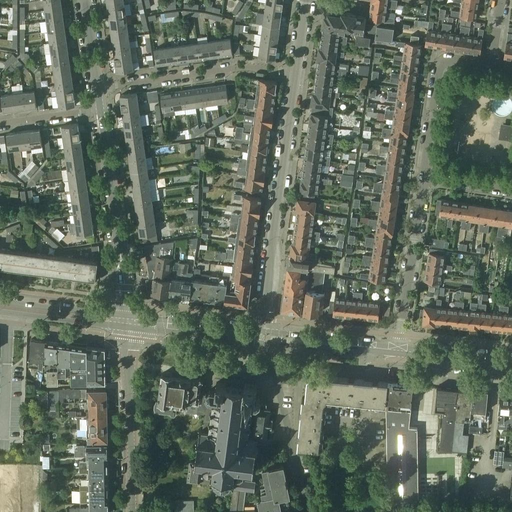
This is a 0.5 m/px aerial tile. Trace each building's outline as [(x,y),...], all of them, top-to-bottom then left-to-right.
[(62,8),(60,0),(43,0),(45,10),(62,8)] [(462,2),(461,6),(478,9),(479,0),(478,0),(453,0),(453,1),(462,2)] [(397,4),(372,1),(371,9),(386,11),(387,7),(396,8),(397,4)] [(283,9),(283,5),(266,3),(265,13),(281,16),(282,9),(283,9)] [(108,6),(109,17),(126,15),(124,4),(108,6)] [(476,19),(478,9),(461,6),(461,11),(452,10),(451,15),(453,15),(476,19)] [(62,8),(45,10),(47,21),(64,19),(62,8)] [(371,9),(369,18),(374,19),(394,22),(396,13),(386,11),(371,9)] [(322,27),(323,27),(340,29),(343,12),(342,12),(342,13),(324,10),(322,27)] [(257,12),(256,23),(263,24),(280,26),(281,16),(265,13),(257,12)] [(346,26),(351,27),(353,13),(343,12),(340,29),(340,30),(345,31),(346,26)] [(366,16),(356,15),(356,14),(353,13),(351,27),(351,30),(363,32),(364,29),(365,23),(366,16)] [(109,17),(111,28),(127,25),(126,15),(109,17)] [(65,29),(64,19),(47,21),(48,32),(65,29)] [(365,23),(364,29),(368,30),(367,35),(356,33),(355,42),(369,44),(370,39),(375,39),(375,37),(392,40),(394,22),(374,19),(373,24),(365,23)] [(429,23),(428,27),(425,45),(435,47),(437,32),(432,31),(434,22),(429,21),(429,23)] [(437,32),(435,47),(443,48),(447,24),(443,23),(441,32),(437,32)] [(235,24),(234,31),(239,32),(243,32),(244,25),(235,24)] [(278,37),(280,26),(263,24),(262,35),(278,37)] [(453,50),(455,34),(450,34),(452,24),(447,24),(443,48),(453,50)] [(127,25),(111,28),(112,38),(129,36),(127,25)] [(460,35),(455,34),(453,50),(462,51),(466,26),(461,26),(460,35)] [(471,53),(473,37),(469,36),(470,27),(466,26),(462,51),(471,53)] [(340,29),(323,27),(321,38),(346,41),(347,36),(341,36),(341,37),(339,37),(340,30),(340,29)] [(65,29),(48,32),(50,42),(67,40),(65,29)] [(478,38),(473,37),(471,53),(481,54),(483,39),(484,29),(479,29),(478,38)] [(278,37),(262,35),(260,45),(277,48),(278,44),(277,44),(278,37)] [(411,35),(410,42),(418,44),(419,36),(411,35)] [(112,38),(114,49),(130,47),(129,36),(112,38)] [(233,55),(230,38),(219,40),(221,57),(233,55)] [(346,45),(346,41),(321,38),(320,48),(337,51),(338,44),(346,45)] [(68,51),(67,40),(50,42),(44,43),(45,54),(51,53),(68,51)] [(211,58),(221,57),(219,40),(208,42),(211,58)] [(418,44),(410,42),(396,40),(396,45),(405,47),(404,51),(420,54),(421,44),(418,44)] [(200,60),(211,58),(208,42),(198,43),(200,60)] [(189,61),(200,60),(198,43),(187,45),(189,61)] [(179,63),(189,61),(187,45),(176,46),(179,63)] [(277,52),(277,48),(260,45),(259,57),(275,59),(276,52),(277,52)] [(168,64),(179,63),(176,46),(166,48),(168,64)] [(114,56),(115,60),(132,58),(130,47),(114,49),(115,56),(114,56)] [(157,66),(168,64),(166,48),(154,49),(157,66)] [(337,51),(320,48),(319,48),(318,59),(335,62),(336,53),(338,54),(337,56),(344,57),(344,52),(337,51)] [(68,51),(51,53),(53,64),(70,61),(68,51)] [(394,54),(394,59),(418,62),(420,54),(404,51),(403,56),(394,54)] [(117,72),(133,69),(132,58),(115,60),(115,64),(116,64),(117,72)] [(318,60),(317,71),(342,74),(346,75),(347,71),(348,71),(349,64),(335,62),(318,59),(317,60),(318,60)] [(418,62),(394,59),(393,63),(402,65),(401,70),(417,72),(418,62)] [(18,60),(15,63),(20,68),(23,65),(18,60)] [(32,69),(35,66),(29,60),(26,63),(32,69)] [(71,72),(70,61),(53,64),(54,74),(71,72)] [(20,68),(25,74),(29,71),(23,65),(20,68)] [(368,75),(369,67),(359,66),(358,74),(368,75)] [(392,72),(391,77),(415,81),(417,72),(401,70),(401,74),(392,72)] [(317,71),(315,82),(332,84),(334,76),(336,76),(335,78),(341,79),(342,74),(317,71)] [(71,72),(54,74),(56,85),(73,83),(71,72)] [(399,83),(399,88),(414,90),(415,81),(391,77),(390,81),(399,83)] [(277,81),(250,78),(250,84),(258,85),(257,91),(275,93),(277,81)] [(331,91),(332,84),(315,82),(314,93),(330,95),(339,97),(340,92),(331,91)] [(57,95),(57,96),(74,93),(73,83),(56,85),(56,86),(50,86),(51,96),(57,95)] [(226,84),(215,86),(217,103),(228,101),(226,84)] [(12,86),(13,94),(15,110),(26,109),(23,92),(18,93),(17,85),(12,86)] [(206,104),(217,103),(215,86),(204,87),(206,104)] [(196,106),(206,104),(204,87),(193,89),(196,106)] [(415,90),(414,90),(399,88),(398,92),(389,91),(388,95),(413,99),(415,90)] [(185,107),(196,106),(193,89),(183,90),(185,107)] [(37,107),(35,90),(23,92),(26,109),(37,107)] [(150,103),(159,101),(157,90),(153,91),(148,92),(150,103)] [(174,109),(185,107),(183,90),(172,92),(174,109)] [(247,103),(273,108),(274,101),(276,100),(276,97),(275,96),(275,93),(257,91),(256,99),(248,98),(247,103)] [(172,92),(161,94),(164,116),(175,114),(174,109),(172,92)] [(74,93),(57,96),(59,107),(76,105),(74,93)] [(122,106),(138,104),(137,93),(120,95),(122,106)] [(330,95),(314,93),(313,93),(311,105),(312,105),(312,108),(333,111),(333,108),(328,107),(330,95)] [(15,110),(13,94),(1,95),(4,112),(15,110)] [(396,101),(396,106),(412,108),(413,99),(388,95),(387,100),(396,101)] [(255,115),(272,118),(273,118),(274,111),(273,111),(273,108),(247,103),(246,108),(256,109),(255,115)] [(122,106),(123,117),(140,115),(138,104),(122,106)] [(386,109),(385,113),(411,117),(412,108),(396,106),(395,110),(386,109)] [(333,111),(312,108),(311,113),(309,124),(327,127),(328,115),(332,116),(333,111)] [(384,120),(385,118),(385,114),(367,111),(365,120),(370,120),(371,116),(377,117),(377,119),(384,120)] [(409,126),(411,117),(385,113),(385,114),(385,118),(394,119),(393,124),(409,126)] [(125,128),(141,126),(140,115),(123,117),(125,128)] [(273,118),(272,118),(255,115),(254,123),(244,122),(244,126),(270,130),(271,127),(272,128),(273,118)] [(62,126),(63,137),(80,135),(78,124),(62,126)] [(190,125),(192,137),(193,137),(201,132),(199,128),(198,124),(190,125)] [(327,127),(309,124),(308,135),(333,139),(333,134),(326,133),(327,127)] [(383,127),(382,132),(407,136),(408,136),(409,126),(393,124),(392,128),(383,127)] [(125,128),(126,139),(143,136),(141,126),(125,128)] [(269,137),(270,130),(244,126),(242,139),(250,140),(250,139),(269,142),(269,141),(270,140),(270,138),(269,137)] [(511,128),(502,127),(500,137),(511,138),(511,128)] [(29,130),(31,147),(42,146),(40,129),(29,130)] [(29,130),(18,132),(20,149),(31,147),(29,130)] [(372,138),(373,131),(364,130),(363,136),(372,138)] [(7,134),(9,150),(20,149),(18,132),(7,134)] [(406,144),(407,136),(382,132),(382,136),(391,137),(390,142),(406,144)] [(59,149),(65,148),(81,146),(80,135),(63,137),(58,138),(59,149)] [(332,143),(333,139),(308,135),(306,146),(323,148),(325,140),(326,140),(326,142),(332,143)] [(128,149),(144,147),(143,136),(126,139),(128,149)] [(206,137),(205,145),(214,146),(215,138),(206,137)] [(248,151),(267,154),(269,142),(250,139),(250,140),(242,139),(241,144),(249,145),(248,151)] [(380,145),(380,150),(404,153),(406,144),(390,142),(389,146),(380,145)] [(66,159),(83,156),(81,146),(65,148),(66,159)] [(306,146),(305,157),(322,160),(330,161),(330,156),(331,149),(323,148),(306,146)] [(128,149),(129,160),(146,158),(144,147),(128,149)] [(362,147),(360,157),(367,158),(367,154),(379,156),(379,154),(380,150),(368,149),(368,148),(362,147)] [(387,160),(403,163),(404,153),(380,150),(379,154),(380,154),(380,159),(387,160)] [(265,166),(266,160),(267,159),(268,157),(267,156),(267,154),(248,151),(247,158),(239,157),(239,163),(265,166)] [(84,167),(83,156),(66,159),(68,169),(84,167)] [(330,161),(322,160),(305,157),(303,168),(320,171),(328,172),(329,165),(330,161)] [(131,171),(147,168),(146,158),(129,160),(131,171)] [(378,163),(377,168),(401,172),(403,163),(387,160),(387,165),(378,163)] [(246,176),(263,178),(265,178),(266,170),(265,170),(265,166),(239,163),(232,162),(231,166),(247,168),(246,176)] [(86,178),(84,167),(68,169),(69,180),(86,178)] [(131,171),(132,182),(149,179),(147,168),(131,171)] [(320,171),(303,168),(301,180),(319,182),(332,184),(333,179),(319,177),(320,171)] [(385,179),(400,181),(401,172),(377,168),(376,172),(385,174),(385,179)] [(352,186),(353,176),(342,174),(340,185),(352,186)] [(263,178),(246,176),(245,183),(236,181),(235,186),(262,190),(262,186),(264,186),(265,178),(263,178)] [(87,188),(86,178),(69,180),(71,191),(87,188)] [(156,178),(149,179),(132,182),(134,192),(150,190),(157,189),(156,178)] [(375,181),(374,186),(399,189),(400,181),(385,179),(384,183),(375,181)] [(301,192),(301,196),(314,197),(315,193),(317,194),(319,182),(301,180),(300,191),(301,192)] [(400,189),(399,189),(374,186),(373,190),(382,192),(382,197),(398,199),(400,189)] [(89,199),(87,188),(71,191),(72,201),(89,199)] [(19,190),(11,189),(10,196),(18,197),(19,190)] [(134,192),(135,203),(152,201),(150,190),(134,192)] [(242,207),(259,209),(261,210),(262,202),(260,201),(261,198),(234,194),(234,199),(243,201),(242,207)] [(297,210),(313,213),(315,202),(313,201),(314,197),(301,196),(300,200),(298,199),(297,210)] [(372,200),(371,204),(397,208),(398,199),(382,197),(381,201),(372,200)] [(90,210),(89,199),(72,201),(74,212),(90,210)] [(442,199),(442,200),(437,199),(435,214),(439,214),(439,215),(448,216),(450,201),(442,199)] [(137,214),(153,211),(152,201),(135,203),(137,214)] [(450,201),(448,216),(446,226),(451,226),(453,217),(457,218),(460,202),(450,201)] [(465,229),(469,204),(460,202),(457,218),(462,219),(460,228),(465,229)] [(379,214),(395,217),(397,208),(371,204),(371,209),(380,210),(379,214)] [(476,221),(478,205),(469,204),(465,229),(470,229),(471,220),(476,221)] [(479,231),(483,232),(487,207),(478,205),(476,221),(480,222),(479,231)] [(261,210),(259,209),(242,207),(241,215),(232,213),(232,212),(222,210),(221,216),(231,217),(258,221),(258,218),(259,218),(261,210)] [(489,223),(494,224),(496,208),(487,207),(483,232),(488,232),(489,223)] [(501,234),(505,210),(496,208),(494,224),(498,225),(497,236),(501,236),(501,234)] [(92,220),(90,210),(74,212),(75,223),(92,220)] [(313,213),(297,210),(296,211),(297,211),(296,222),(313,224),(314,217),(322,218),(322,214),(314,213),(313,213)] [(507,226),(511,226),(511,210),(505,210),(501,234),(506,235),(507,226)] [(137,214),(138,224),(155,222),(153,211),(137,214)] [(369,218),(368,222),(394,226),(395,217),(379,214),(378,219),(369,218)] [(238,224),(237,229),(256,232),(257,231),(257,228),(257,227),(258,221),(231,217),(230,223),(238,224)] [(94,233),(92,220),(75,223),(69,224),(71,234),(77,233),(78,238),(94,236),(94,233)] [(33,223),(25,222),(24,231),(32,232),(33,223)] [(157,233),(155,222),(138,224),(140,236),(142,235),(143,242),(157,240),(157,233)] [(296,222),(294,233),(311,235),(319,236),(320,232),(312,231),(313,224),(296,222)] [(377,228),(376,233),(392,235),(394,226),(368,222),(368,227),(377,228)] [(59,241),(65,235),(57,228),(52,234),(59,241)] [(228,239),(254,243),(256,232),(237,229),(236,238),(228,237),(228,239)] [(319,236),(311,235),(294,233),(293,244),(292,244),(308,246),(309,247),(310,240),(318,241),(319,236)] [(392,236),(392,235),(376,233),(375,237),(366,236),(366,241),(390,244),(392,236)] [(45,239),(50,244),(53,241),(48,236),(45,239)] [(443,248),(445,240),(432,238),(430,246),(443,248)] [(253,254),(253,251),(254,250),(255,248),(254,247),(254,243),(228,239),(228,242),(235,243),(234,250),(227,249),(227,251),(253,254)] [(50,244),(55,249),(59,246),(53,241),(50,244)] [(170,295),(170,294),(172,278),(168,278),(168,274),(170,274),(175,241),(145,246),(145,250),(149,278),(149,279),(151,292),(170,295)] [(374,246),(373,251),(389,253),(390,244),(366,241),(365,245),(374,246)] [(307,255),(308,246),(292,244),(290,255),(310,258),(315,259),(315,254),(309,253),(309,255),(307,255)] [(0,248),(0,266),(2,267),(1,269),(8,270),(9,268),(11,250),(0,248)] [(445,251),(430,248),(429,252),(428,262),(443,264),(445,255),(444,255),(445,251)] [(9,268),(8,270),(16,271),(16,269),(23,270),(26,252),(11,250),(9,268)] [(234,263),(253,266),(254,261),(252,261),(253,254),(227,251),(227,253),(216,251),(215,258),(226,259),(226,258),(235,259),(234,263)] [(363,259),(387,263),(389,253),(373,251),(373,256),(363,254),(363,259)] [(26,252),(23,270),(30,271),(30,273),(37,274),(38,272),(40,254),(26,252)] [(38,272),(37,274),(45,275),(45,272),(52,273),(55,256),(40,254),(38,272)] [(310,258),(290,255),(289,267),(300,269),(310,270),(325,272),(334,274),(335,267),(327,266),(328,264),(309,260),(310,258)] [(55,256),(52,273),(59,274),(59,277),(66,278),(67,275),(69,258),(55,256)] [(67,275),(66,278),(74,279),(74,276),(81,277),(83,259),(69,258),(67,275)] [(83,259),(81,277),(88,278),(88,281),(98,282),(98,277),(96,277),(98,261),(83,259)] [(371,264),(370,269),(386,272),(387,263),(363,259),(362,263),(371,264)] [(172,278),(170,294),(171,295),(172,296),(175,296),(175,295),(179,296),(184,263),(180,262),(179,266),(178,272),(173,271),(172,277),(172,278)] [(426,271),(442,273),(442,269),(452,270),(453,265),(443,264),(428,262),(426,271)] [(184,263),(179,296),(184,296),(184,297),(186,298),(189,297),(192,280),(187,279),(188,268),(189,264),(184,263)] [(251,277),(253,266),(234,263),(233,273),(232,275),(250,277),(251,277)] [(300,269),(289,267),(286,289),(296,291),(295,292),(306,293),(307,290),(308,283),(309,277),(310,270),(300,269)] [(361,272),(360,277),(385,281),(386,272),(370,269),(370,274),(361,272)] [(304,312),(318,314),(318,310),(322,310),(325,293),(322,292),(323,286),(324,279),(325,272),(310,270),(309,277),(308,283),(307,290),(306,293),(304,312)] [(442,273),(426,271),(425,280),(430,281),(429,285),(435,286),(439,287),(440,283),(442,273)] [(223,277),(219,276),(216,301),(224,302),(228,273),(223,272),(223,277)] [(192,280),(189,297),(198,298),(201,279),(195,279),(195,273),(193,273),(192,274),(192,280)] [(233,273),(228,273),(224,302),(229,302),(230,304),(243,306),(244,304),(245,305),(248,303),(248,302),(249,301),(250,295),(249,294),(250,290),(252,291),(253,288),(250,287),(250,286),(251,286),(251,283),(250,283),(251,281),(249,281),(250,277),(232,275),(233,273)] [(201,279),(198,298),(207,299),(210,277),(210,275),(202,274),(201,279)] [(210,275),(210,277),(207,299),(216,301),(219,276),(210,275)] [(304,312),(306,293),(295,292),(296,291),(286,289),(283,309),(300,311),(304,312)] [(353,299),(346,299),(344,316),(356,318),(358,292),(354,292),(353,299)] [(356,318),(367,319),(368,301),(362,300),(362,293),(358,292),(356,318)] [(333,315),(344,316),(346,299),(334,298),(334,300),(330,300),(329,315),(333,315)] [(436,308),(435,326),(435,324),(446,325),(448,308),(439,307),(439,305),(441,306),(442,300),(437,299),(436,308)] [(380,302),(368,301),(367,319),(378,320),(379,318),(383,318),(384,305),(380,305),(380,302)] [(456,309),(448,308),(446,325),(457,327),(460,301),(455,301),(455,307),(456,307),(456,309)] [(457,327),(468,328),(470,311),(463,310),(464,302),(460,301),(457,327)] [(471,303),(470,311),(468,328),(480,329),(482,304),(471,303)] [(482,304),(480,329),(491,330),(493,313),(486,312),(486,304),(482,304)] [(501,314),(493,313),(491,330),(502,331),(504,306),(500,305),(499,311),(501,312),(501,314)] [(504,306),(502,331),(511,332),(511,314),(508,314),(509,306),(504,306)] [(435,326),(436,308),(425,307),(425,309),(421,309),(420,317),(424,317),(423,324),(435,326)] [(31,339),(28,359),(27,365),(41,367),(45,341),(31,339)] [(72,362),(71,344),(67,343),(67,342),(63,341),(62,343),(58,342),(58,344),(59,376),(67,375),(72,375),(72,363),(72,362)] [(59,383),(59,376),(58,344),(46,343),(45,369),(46,369),(46,384),(59,383)] [(71,344),(72,362),(72,363),(72,375),(72,384),(88,384),(87,346),(71,344)] [(87,346),(88,384),(106,383),(105,348),(87,346)] [(191,377),(173,374),(171,372),(166,371),(163,373),(162,373),(158,401),(156,400),(156,402),(155,404),(154,408),(155,411),(155,412),(170,414),(172,415),(174,416),(176,414),(176,409),(174,408),(175,404),(186,405),(186,411),(205,413),(206,404),(205,403),(204,401),(203,400),(202,399),(202,398),(202,397),(206,397),(206,394),(204,394),(205,393),(200,392),(201,383),(203,381),(200,377),(198,378),(191,377)] [(294,375),(292,375),(282,374),(281,382),(293,383),(294,375)] [(325,376),(311,375),(308,378),(307,378),(305,398),(302,398),(302,399),(325,402),(326,400),(326,399),(338,400),(340,378),(331,377),(330,377),(326,377),(325,376)] [(338,400),(371,403),(386,405),(389,382),(379,381),(378,382),(373,382),(364,381),(364,380),(355,379),(354,380),(350,379),(349,378),(340,378),(338,400)] [(199,431),(198,439),(196,439),(196,441),(198,441),(195,460),(193,459),(193,460),(190,460),(187,479),(209,482),(211,482),(212,481),(216,487),(216,489),(217,490),(218,488),(224,489),(225,491),(226,491),(226,489),(232,485),(232,486),(233,488),(230,511),(236,511),(239,488),(255,490),(256,480),(243,478),(244,471),(253,472),(254,469),(256,469),(256,467),(254,467),(256,449),(259,449),(259,448),(257,447),(257,444),(266,445),(266,440),(267,441),(267,439),(268,430),(271,430),(272,431),(273,420),(272,419),(272,420),(270,420),(270,419),(269,419),(270,411),(271,410),(270,410),(270,409),(269,409),(269,410),(266,409),(267,406),(267,405),(265,405),(261,404),(260,404),(260,402),(262,402),(262,401),(261,401),(258,398),(260,397),(259,396),(258,396),(257,396),(258,395),(257,395),(258,386),(259,384),(258,384),(256,383),(256,384),(247,383),(247,382),(245,382),(245,383),(244,383),(244,385),(226,383),(224,382),(224,383),(218,382),(217,382),(216,382),(216,384),(216,390),(214,390),(214,391),(211,391),(210,390),(209,390),(209,391),(207,393),(206,392),(205,393),(204,394),(206,394),(206,397),(202,397),(202,398),(202,399),(203,400),(204,401),(205,403),(206,404),(205,413),(202,430),(201,430),(201,428),(200,428),(200,429),(198,429),(198,431),(199,431)] [(386,405),(386,408),(387,501),(420,502),(419,426),(409,425),(412,404),(413,385),(413,384),(408,384),(394,383),(394,382),(389,382),(386,405)] [(437,387),(434,412),(444,413),(440,451),(453,452),(453,451),(456,420),(458,402),(457,402),(458,389),(437,387)] [(456,420),(453,451),(467,452),(469,435),(463,434),(464,421),(465,421),(470,421),(470,417),(473,390),(467,389),(467,390),(464,390),(464,389),(459,388),(459,389),(458,389),(457,402),(458,402),(456,420)] [(86,389),(58,389),(58,390),(59,397),(59,403),(64,403),(63,398),(87,397),(87,396),(86,391),(86,389)] [(39,410),(48,411),(59,410),(59,403),(59,397),(58,390),(48,391),(40,391),(39,410)] [(106,402),(108,401),(108,397),(106,395),(106,390),(86,391),(87,396),(90,396),(90,403),(106,402)] [(473,390),(470,417),(485,418),(488,392),(473,390)] [(498,421),(497,428),(506,429),(507,422),(508,412),(510,394),(509,394),(509,393),(508,392),(505,392),(504,393),(504,394),(501,393),(500,393),(499,400),(498,413),(498,420),(498,421)] [(301,413),(300,422),(322,424),(324,402),(325,402),(302,399),(301,407),(302,408),(302,412),(301,413)] [(107,421),(107,410),(108,408),(108,404),(106,403),(106,402),(90,403),(84,403),(85,410),(87,410),(87,417),(81,417),(78,420),(79,429),(107,428),(109,427),(109,422),(107,421)] [(299,437),(297,447),(320,449),(322,424),(300,422),(299,431),(300,432),(300,435),(299,437)] [(107,440),(107,435),(109,434),(109,430),(107,429),(107,428),(79,429),(78,429),(78,435),(88,435),(88,441),(107,440)] [(89,456),(108,456),(108,446),(106,444),(78,445),(78,449),(75,450),(75,456),(89,456)] [(499,455),(495,454),(494,464),(503,464),(504,451),(500,450),(499,455)] [(108,467),(108,462),(109,460),(109,458),(108,457),(108,456),(89,456),(89,462),(74,462),(74,468),(79,467),(108,467)] [(236,511),(230,511),(198,511),(291,511),(291,510),(288,496),(290,496),(284,465),(263,470),(267,487),(261,489),(263,498),(259,499),(261,511),(236,511)] [(108,478),(109,476),(109,474),(108,473),(108,467),(79,467),(79,473),(89,473),(89,479),(108,478)] [(0,469),(0,477),(15,478),(15,471),(0,469)] [(0,477),(0,484),(15,485),(15,478),(0,477)] [(108,490),(108,485),(109,484),(109,481),(108,480),(108,478),(89,479),(90,485),(79,485),(80,490),(108,490)] [(0,484),(0,492),(14,493),(15,485),(0,484)] [(80,503),(90,502),(108,502),(108,501),(109,499),(109,497),(108,496),(108,490),(80,490),(80,503)] [(50,491),(42,491),(41,502),(49,503),(50,491)] [(0,499),(0,506),(14,507),(14,500),(0,499)] [(195,511),(195,501),(176,501),(176,511),(195,511)] [(69,511),(109,511),(109,502),(108,502),(90,502),(90,508),(70,508),(69,511)]
